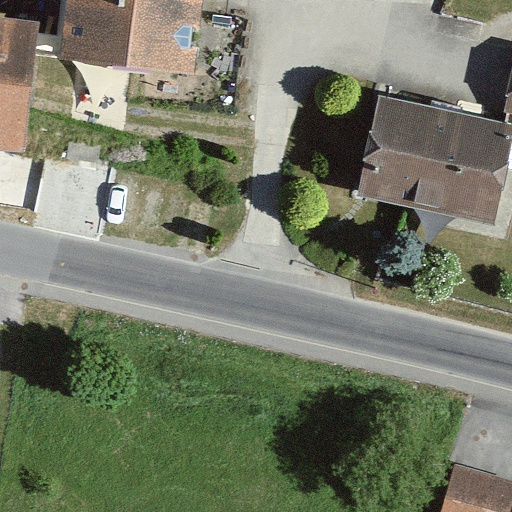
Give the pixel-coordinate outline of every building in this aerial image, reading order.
[(195,0),(54,0),(49,58),(188,72),(195,0)] [(0,149),(11,151),(21,19),(0,17),(0,149)] [(511,109),(511,43),(507,42),(495,106),(511,109)] [(359,117),(344,188),(467,213),(482,142),(359,117)] [(500,511),(507,487),(449,471),(438,511),(500,511)]
